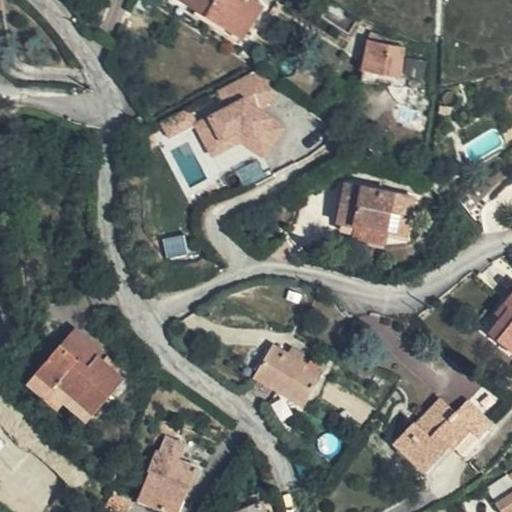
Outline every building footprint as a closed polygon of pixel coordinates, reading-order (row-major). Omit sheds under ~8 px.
[(243,0),(180,0),(179,3),(239,45),(262,12),(243,0)] [(368,43),(367,51),(363,86),(382,88),(383,78),(387,78),(392,48),(393,40),(372,38),(372,43),(368,43)] [(387,78),(403,79),(407,49),(392,48),(387,78)] [(245,144),(266,159),(286,130),(264,115),(280,91),(257,75),(221,95),(230,112),(212,122),(229,153),(245,144)] [(216,160),(229,153),(212,122),(199,129),(216,160)] [(337,226),(356,230),(389,237),(408,241),(416,204),(345,188),(337,226)] [(389,237),(356,230),(354,241),(387,248),(389,237)] [(173,238),(175,252),(189,251),(187,236),(173,238)] [(511,303),(511,308),(493,330),(511,345),(511,296),(508,301),(511,303)] [(257,375),(308,403),(325,371),(275,343),(257,375)] [(78,349),(68,363),(82,374),(90,363),(92,365),(94,361),(78,349)] [(55,394),(93,420),(119,385),(92,365),(90,363),(82,374),(68,363),(54,354),(32,384),(51,398),(55,394)] [(42,408),(44,408),(51,398),(32,384),(23,395),(42,408)] [(51,398),(44,408),(59,410),(86,429),(93,420),(55,394),(51,398)] [(491,418),(467,396),(456,407),(444,395),(419,421),(415,418),(395,440),(426,469),(452,441),(467,454),(485,435),(480,430),(491,418)] [(149,477),(140,502),(173,511),(181,511),(188,491),(190,492),(196,473),(177,464),(182,450),(163,443),(157,459),(154,457),(147,476),(149,477)] [(511,486),(494,500),(503,511),(509,511),(511,510),(511,486)] [(173,511),(140,502),(138,506),(153,511),(173,511)]
